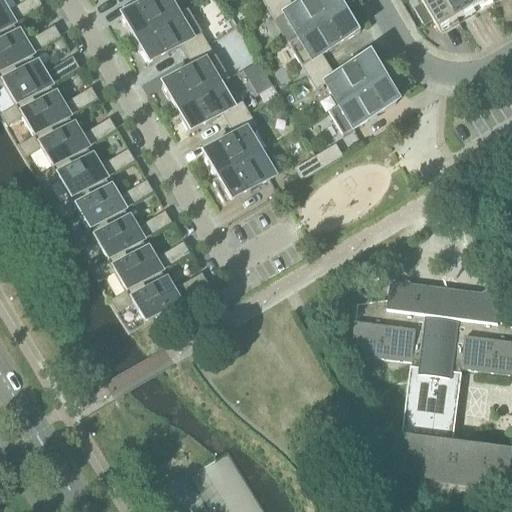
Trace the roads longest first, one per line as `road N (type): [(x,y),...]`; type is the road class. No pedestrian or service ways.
road 1 (residential): [(69,0),(232,266),(295,228)]
road 2 (primary): [(89,511),(0,364)]
road 3 (residential): [(465,80),(412,63),(374,0)]
